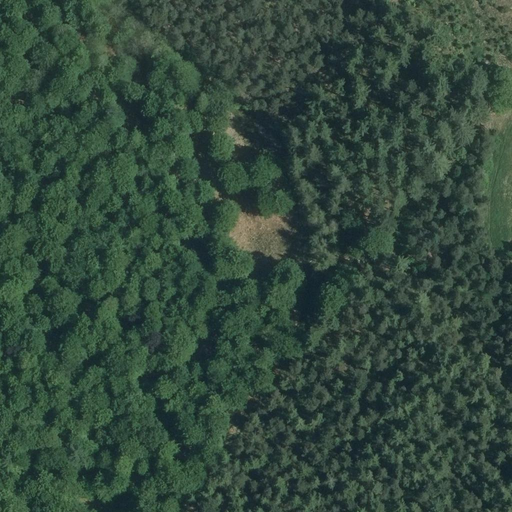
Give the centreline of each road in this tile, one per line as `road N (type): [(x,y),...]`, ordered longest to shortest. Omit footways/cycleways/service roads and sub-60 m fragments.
road 1 (track): [(174,511),(293,345),(306,276),(298,212),(274,147)]
road 2 (track): [(274,147),(105,0)]
road 3 (track): [(511,381),(390,238)]
